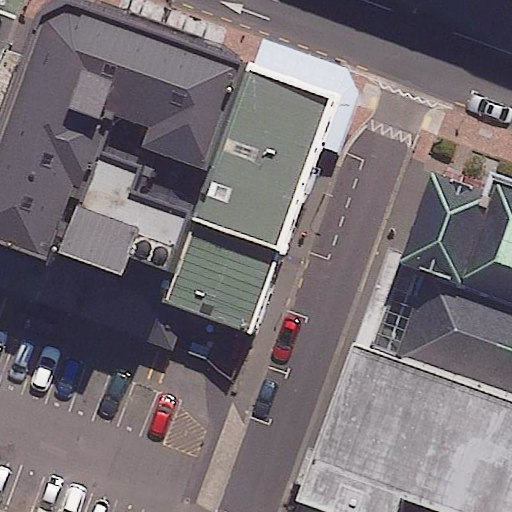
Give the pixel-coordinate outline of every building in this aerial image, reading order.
[(272,80),(65,1),(0,169),(0,254),(179,323),(189,297),(272,80)] [(353,111),(272,80),(189,297),(270,327),(353,111)] [(511,123),(511,107),(476,92),(464,120),(506,138),(511,123)] [(511,511),(511,174),(508,173),(502,190),(449,171),(347,453),(511,511)] [(46,511),(0,494),(0,511),(46,511)] [(350,511),(308,497),(302,511),(350,511)]
